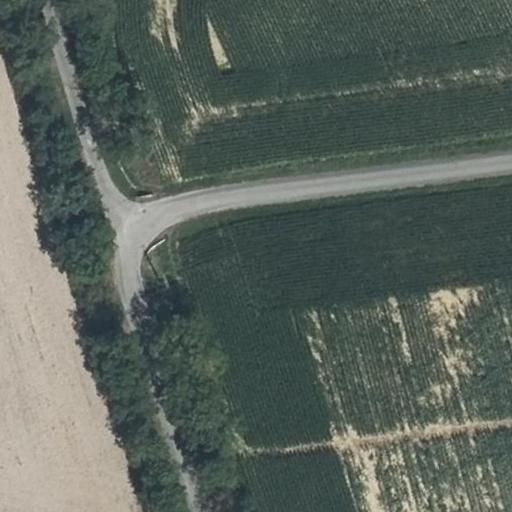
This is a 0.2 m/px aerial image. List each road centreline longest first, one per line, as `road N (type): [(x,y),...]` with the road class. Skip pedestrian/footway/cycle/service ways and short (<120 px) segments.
road 1 (unclassified): [(114,225),(511,171)]
road 2 (unclassified): [(201,511),(129,308),(114,225)]
road 3 (unclassified): [(39,0),(114,225)]
